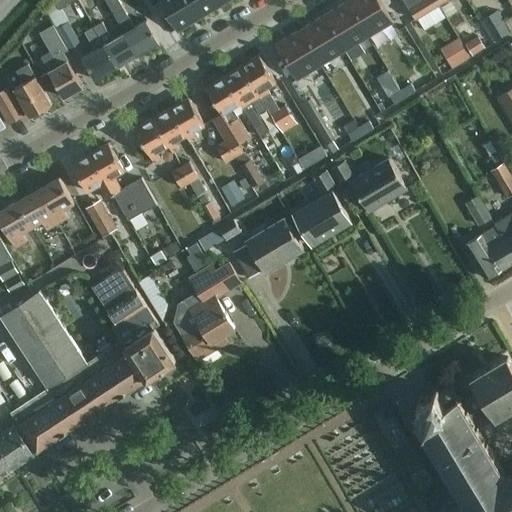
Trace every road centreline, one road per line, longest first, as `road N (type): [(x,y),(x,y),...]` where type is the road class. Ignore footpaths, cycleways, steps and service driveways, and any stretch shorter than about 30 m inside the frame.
road 1 (residential): [(148,511),(511,290)]
road 2 (residential): [(282,0),(0,171)]
